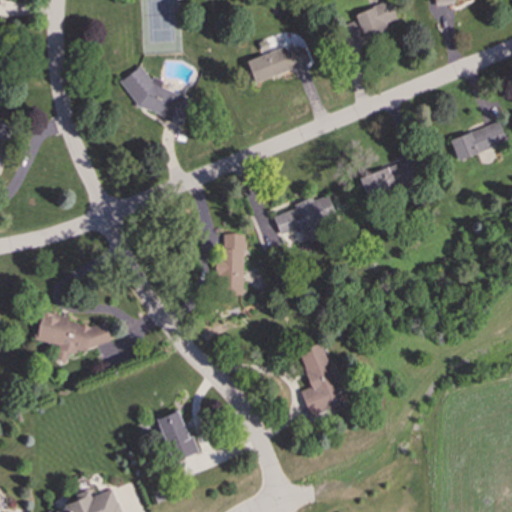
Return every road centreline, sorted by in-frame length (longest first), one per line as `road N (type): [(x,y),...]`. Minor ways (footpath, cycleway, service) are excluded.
road 1 (residential): [(279,501),(247,419),(157,313),(104,218),(60,100),(56,0)]
road 2 (residential): [(511,50),(79,228),(0,248)]
